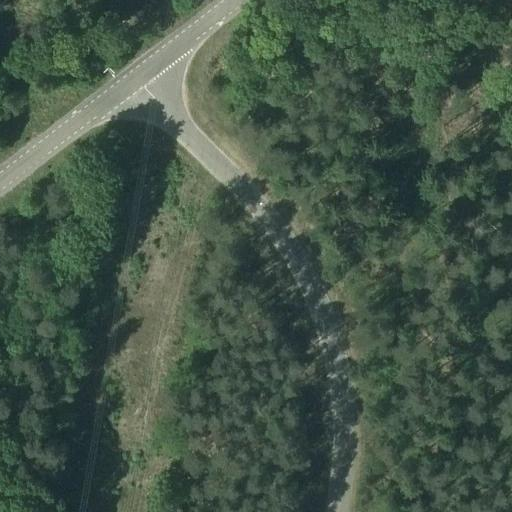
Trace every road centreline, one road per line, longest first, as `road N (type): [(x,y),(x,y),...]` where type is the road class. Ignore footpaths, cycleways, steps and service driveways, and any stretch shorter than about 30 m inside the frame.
road 1 (unclassified): [(334,511),(345,431),(343,372),(329,315),(277,234),(140,75)]
road 2 (tertiary): [(0,182),(140,75)]
road 3 (tertiary): [(140,75),(240,0)]
